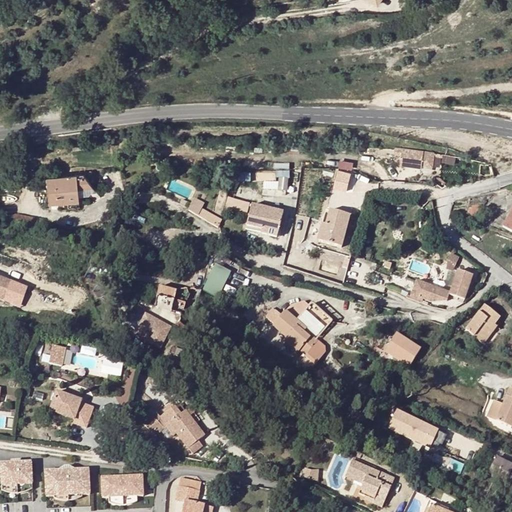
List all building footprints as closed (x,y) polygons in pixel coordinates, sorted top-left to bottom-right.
[(213,15),(203,18),(206,27),(216,25),(213,15)] [(158,43),(153,47),(157,52),(161,49),(158,43)] [(388,155),(395,155),(395,149),(378,148),(378,155),(388,156),(388,155)] [(424,152),(403,149),(401,165),(421,168),(424,152)] [(434,153),(424,152),(422,165),(432,167),(434,153)] [(275,163),(275,169),(253,169),(253,180),(280,180),(280,190),(289,190),(289,163),(275,163)] [(85,175),(48,178),(50,204),(68,202),(79,201),(80,196),(96,192),(85,175)] [(194,197),(187,211),(219,226),(223,218),(202,208),(205,202),(194,197)] [(473,206),(475,214),(483,213),(481,204),(473,206)] [(265,229),(281,233),(285,214),(254,206),(249,227),(263,230),(264,231),(265,229)] [(46,219),(0,208),(0,221),(41,230),(46,219)] [(326,225),(322,224),(317,240),(342,247),(350,216),(330,210),(326,225)] [(279,238),(281,233),(265,229),(264,231),(263,230),(262,234),(279,238)] [(459,259),(446,252),(443,259),(456,266),(459,259)] [(212,265),(203,290),(219,296),(228,271),(212,265)] [(472,276),(458,271),(450,295),(416,284),(411,297),(430,304),(447,303),(449,296),(464,301),(472,276)] [(9,282),(0,277),(0,300),(1,301),(9,282)] [(178,290),(160,285),(156,306),(172,311),(178,290)] [(312,336),(318,340),(333,322),(313,304),(298,322),(306,328),(303,332),(310,338),(312,336)] [(481,342),(494,324),(500,317),(484,306),(466,331),(481,342)] [(305,355),(302,359),(297,365),(310,372),(325,354),(326,351),(326,347),(319,342),(318,340),(312,336),(310,338),(303,332),(306,328),(298,322),(286,311),(281,316),(272,309),(270,312),(272,315),(269,319),(275,323),(273,325),(287,337),(284,339),(299,353),(301,351),(305,355)] [(170,327),(146,314),(136,334),(160,347),(170,327)] [(498,327),(494,324),(481,342),(484,345),(498,327)] [(422,346),(398,331),(395,337),(387,350),(411,364),(422,346)] [(383,348),(387,350),(395,337),(391,335),(383,348)] [(67,357),(55,354),(51,371),(63,374),(67,357)] [(489,417),(511,427),(511,390),(505,405),(496,401),(489,417)] [(81,410),(57,400),(50,419),(73,429),(81,410)] [(153,416),(146,425),(158,436),(167,428),(169,426),(172,424),(179,433),(191,448),(201,441),(208,436),(198,424),(189,412),(188,411),(187,411),(181,404),(177,407),(176,406),(162,417),(159,412),(153,416)] [(193,409),(189,412),(198,424),(202,421),(193,409)] [(397,412),(389,429),(431,449),(439,432),(397,412)] [(172,424),(169,426),(176,436),(179,433),(172,424)] [(201,441),(191,448),(195,454),(205,446),(201,441)] [(511,466),(497,459),(489,474),(511,485),(511,475),(511,471),(511,466)] [(11,463),(0,463),(1,485),(32,484),(31,462),(20,462),(20,460),(11,460),(11,463)] [(395,479),(353,461),(349,471),(365,478),(363,485),(360,492),(367,495),(374,498),(376,495),(386,499),(395,479)] [(57,470),(44,471),(45,496),(53,496),(82,495),(89,494),(88,469),(75,470),(69,466),(64,466),(57,470)] [(349,471),(346,477),(363,485),(365,478),(349,471)] [(142,496),(141,475),(98,476),(99,498),(142,496)] [(32,484),(1,485),(1,490),(5,492),(10,493),(17,493),(23,493),(26,492),(32,489),(32,484)] [(182,511),(211,511),(213,507),(197,504),(199,491),(178,486),(175,501),(184,503),(182,511)] [(374,498),(367,495),(364,500),(382,508),(386,499),(376,495),(374,498)] [(446,511),(447,511),(449,509),(433,501),(431,505),(446,511)]
